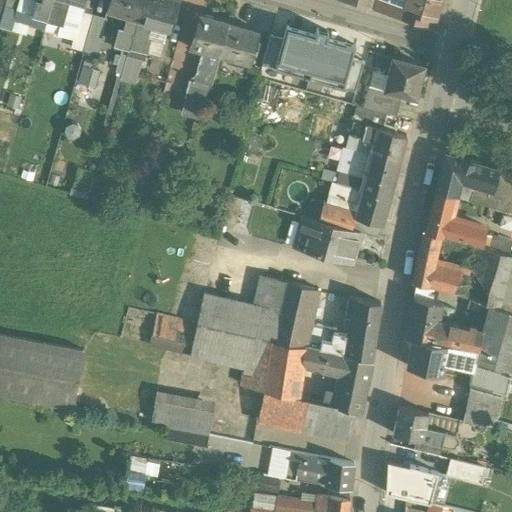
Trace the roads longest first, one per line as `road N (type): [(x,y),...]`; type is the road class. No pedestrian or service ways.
road 1 (residential): [(368,511),(400,257),(440,95)]
road 2 (residential): [(453,50),(259,0)]
